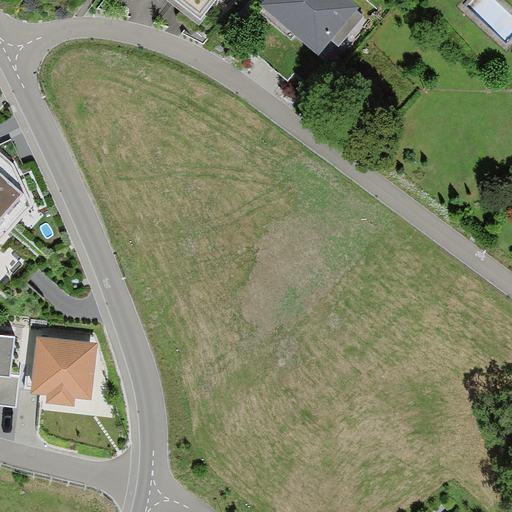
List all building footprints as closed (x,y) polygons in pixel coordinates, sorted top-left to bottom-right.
[(158,0),(178,15),(176,18),(194,31),(217,0),(158,0)] [(361,10),(348,0),(268,0),(261,9),(321,58),(361,10)] [(0,153),(0,240),(29,206),(14,165),(0,153)] [(91,404),(97,346),(37,340),(31,399),(47,400),(46,407),(74,410),(75,402),(91,404)] [(0,405),(16,407),(19,376),(10,376),(14,343),(0,341),(0,405)]
